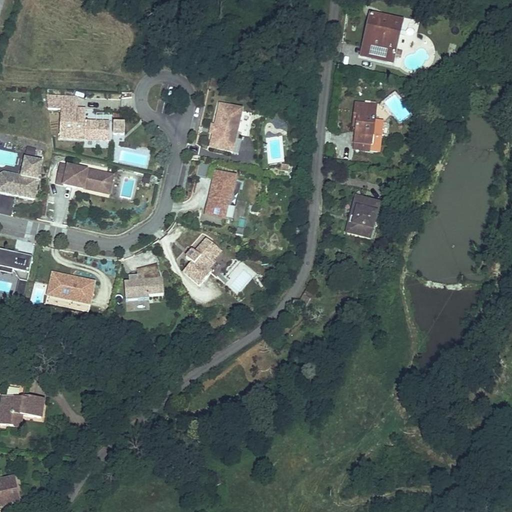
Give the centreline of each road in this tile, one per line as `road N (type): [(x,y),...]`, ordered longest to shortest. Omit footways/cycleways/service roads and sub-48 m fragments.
road 1 (unclassified): [(60,511),(83,470),(289,304),(312,251),(319,109),(337,0)]
road 2 (residential): [(0,218),(108,244),(130,241),(164,211),(180,138)]
road 3 (residential): [(180,138),(189,113),(183,83),(155,78),(142,88),(145,108),(168,127)]
